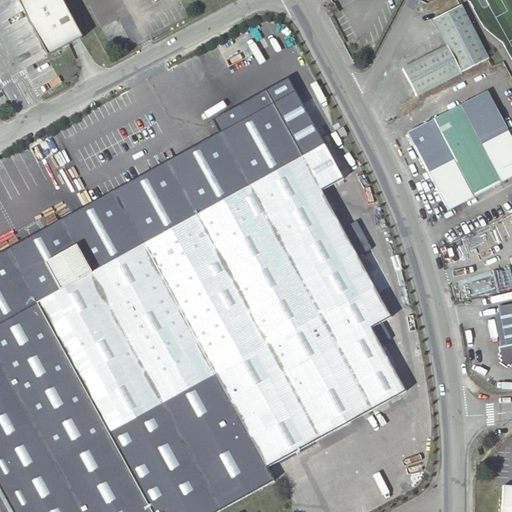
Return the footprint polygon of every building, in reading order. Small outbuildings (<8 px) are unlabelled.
[(59,0),(15,0),(44,54),(78,36),(59,0)] [(107,0),(94,0),(91,2),(96,12),(110,5),(107,0)] [(334,2),(325,7),(331,16),(333,15),(339,11),(334,2)] [(411,82),(418,96),(490,59),(462,5),(443,15),(441,16),(434,20),(446,43),(447,45),(411,63),(409,64),(403,67),(411,82)] [(226,511),(274,486),(266,473),(405,396),(383,356),(371,333),(387,324),(390,322),(376,297),(357,263),(356,261),(341,233),(320,196),(342,184),(324,152),(327,147),(287,76),(211,118),(218,130),(186,148),(179,135),(52,206),(59,218),(8,247),(1,234),(0,234),(0,487),(13,511),(226,511)] [(449,210),(511,176),(511,136),(488,91),(408,133),(449,210)] [(355,226),(341,233),(356,261),(371,253),(355,226)] [(371,256),(357,263),(376,297),(390,289),(371,256)] [(511,307),(507,309),(508,315),(495,317),(502,349),(499,350),(500,355),(498,357),(501,360),(499,362),(502,364),(501,367),(509,372),(510,369),(511,370),(511,307)] [(383,356),(389,353),(400,347),(387,324),(371,333),(383,356)] [(383,356),(405,396),(411,393),(389,353),(383,356)] [(13,511),(0,487),(0,506),(3,511),(13,511)] [(511,511),(511,487),(503,487),(501,511),(511,511)]
